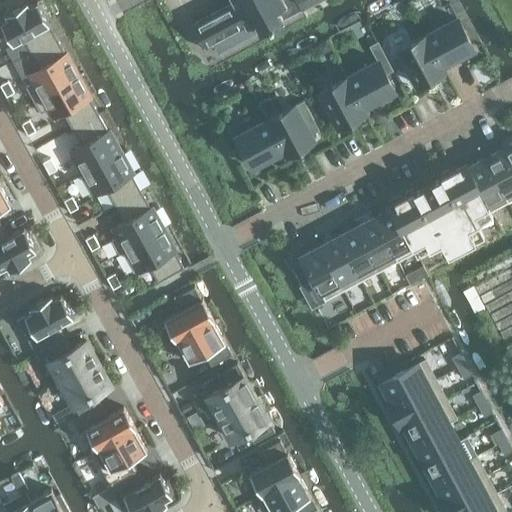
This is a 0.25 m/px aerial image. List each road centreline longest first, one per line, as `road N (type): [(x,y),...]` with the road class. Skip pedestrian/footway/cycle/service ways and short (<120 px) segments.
road 1 (residential): [(222,244),(511,91)]
road 2 (unclassified): [(368,511),(222,244)]
road 3 (unclassified): [(222,244),(88,0)]
road 4 (residential): [(210,501),(72,260)]
road 5 (residential): [(72,260),(0,125)]
